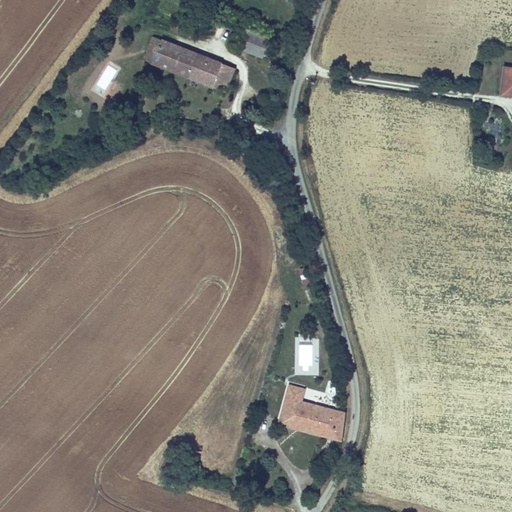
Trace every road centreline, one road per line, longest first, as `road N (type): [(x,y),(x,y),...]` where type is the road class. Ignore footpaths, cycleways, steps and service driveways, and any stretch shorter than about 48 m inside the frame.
road 1 (unclassified): [(315,511),(348,449),(355,391),(291,148),(300,67),(323,0)]
road 2 (unknown): [(300,67),(329,79),(473,101)]
